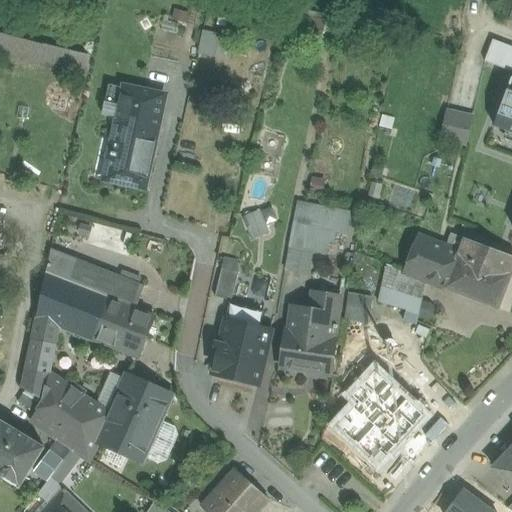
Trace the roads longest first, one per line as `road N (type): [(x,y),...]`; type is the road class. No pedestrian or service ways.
road 1 (residential): [(320,511),(207,412),(190,375),(210,280)]
road 2 (residential): [(404,511),(511,390)]
